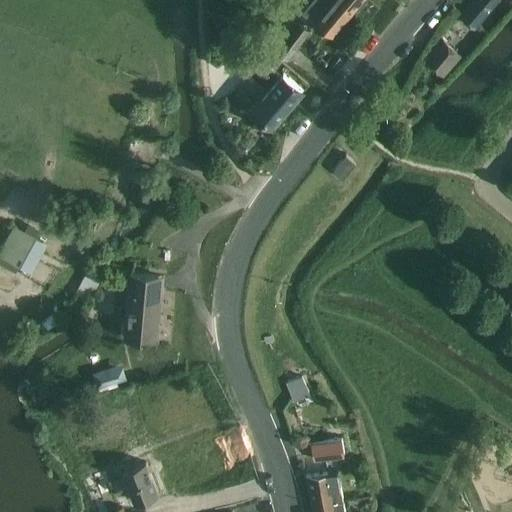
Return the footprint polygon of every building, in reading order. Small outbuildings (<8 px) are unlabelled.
[(322,0),(309,15),(316,20),(314,22),(332,35),(332,36),(333,35),(352,13),(335,0),(322,0)] [(335,0),(352,13),(363,0),(335,0)] [(473,0),(461,15),(474,26),(494,0),(473,0)] [(281,37),(272,48),(288,61),(311,30),(299,20),(285,40),(281,37)] [(445,73),(462,53),(442,36),(425,56),(445,73)] [(265,88),(250,106),(274,126),(305,90),(283,71),(280,74),(263,60),(250,75),(265,88)] [(347,152),(334,169),(343,176),(356,160),(347,152)] [(13,227),(0,250),(0,255),(21,266),(36,236),(24,230),(14,224),(13,227)] [(130,272),(124,337),(158,340),(164,275),(130,272)] [(116,367),(94,372),(98,387),(120,382),(116,367)] [(308,377),(288,385),(292,396),(312,388),(308,377)] [(312,443),(315,458),(345,453),(342,437),(313,442),(312,443)] [(131,489),(135,501),(158,492),(146,461),(124,470),(126,477),(114,482),(119,494),(131,489)] [(307,475),(312,505),(344,500),(341,486),(338,469),(307,475)] [(95,478),(84,481),(96,511),(107,511),(108,511),(109,511),(95,478)] [(346,511),(344,500),(312,505),(313,511),(346,511)]
